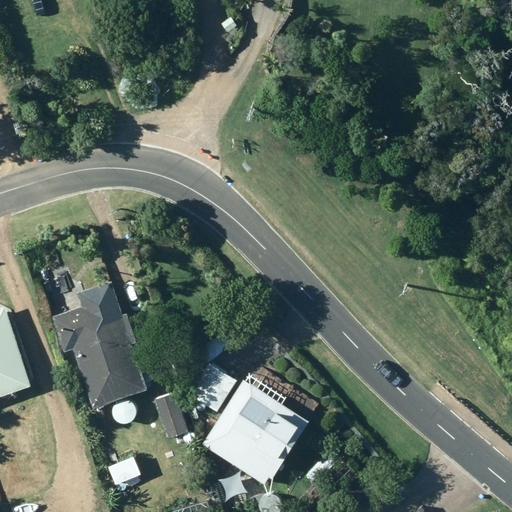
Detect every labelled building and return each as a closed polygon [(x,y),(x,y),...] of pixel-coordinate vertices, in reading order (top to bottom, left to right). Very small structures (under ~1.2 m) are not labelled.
[(77,349),(97,410),(150,392),(134,346),(138,344),(128,316),(125,317),(113,284),(80,295),(84,308),(55,318),(67,353),(77,349)] [(0,399),(33,388),(6,309),(0,310),(0,399)] [(218,413),(238,383),(212,365),(192,396),(218,413)] [(266,381),(225,443),(238,452),(237,455),(258,470),(253,477),(267,486),(272,479),(275,480),(312,425),(283,406),(290,397),(266,381)] [(158,401),(171,440),(191,433),(177,394),(158,401)]
